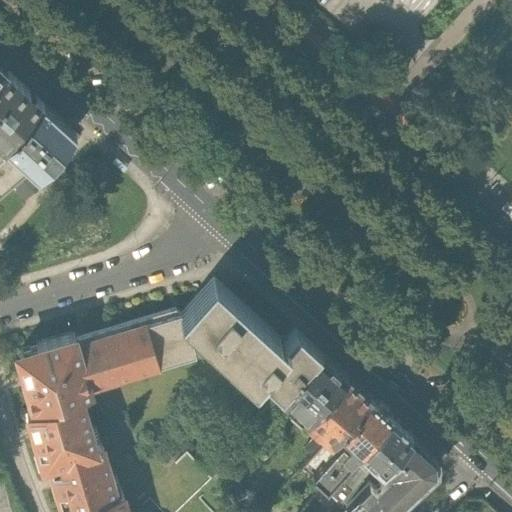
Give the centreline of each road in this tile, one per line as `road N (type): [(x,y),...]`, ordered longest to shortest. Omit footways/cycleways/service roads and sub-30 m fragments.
road 1 (primary): [(218,215),(480,452)]
road 2 (primary): [(511,230),(250,0)]
road 3 (primary): [(0,18),(218,215)]
road 4 (residential): [(0,306),(170,255),(218,215)]
